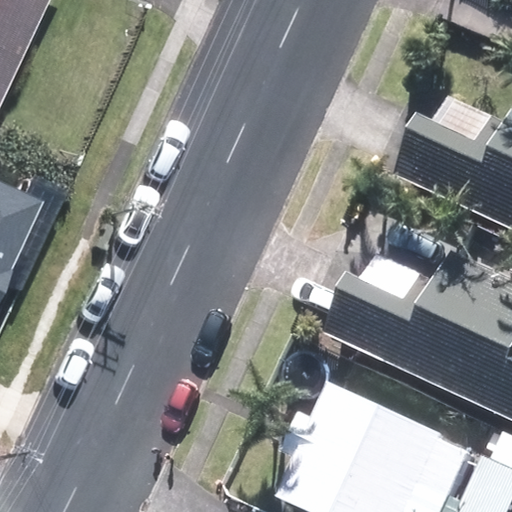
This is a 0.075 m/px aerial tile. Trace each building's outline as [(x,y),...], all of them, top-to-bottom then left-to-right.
[(0,0),(0,73),(33,0),(0,0)] [(424,128),(399,183),(511,234),(511,130),(451,103),(437,134),(424,128)] [(0,305),(16,271),(11,269),(43,200),(0,180),(0,305)] [(353,286),(327,340),(511,427),(511,287),(455,261),(441,290),(377,259),(362,290),(353,286)] [(445,511),(471,460),(331,392),(313,429),(304,425),(288,457),(297,462),(278,502),(298,511),(445,511)]
